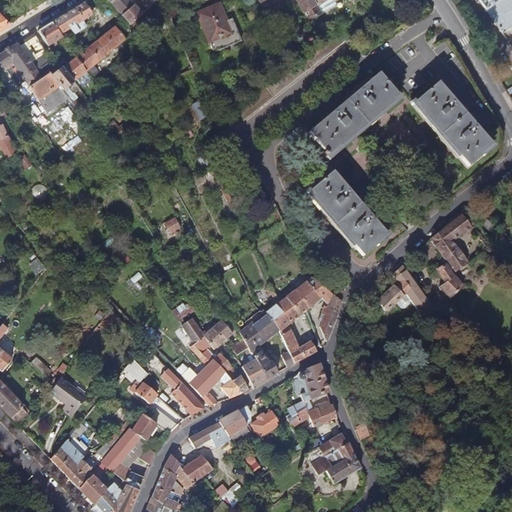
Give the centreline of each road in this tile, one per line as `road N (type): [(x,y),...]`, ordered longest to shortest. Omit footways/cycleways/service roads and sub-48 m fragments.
road 1 (residential): [(325,355),(183,431),(136,511)]
road 2 (residential): [(363,281),(511,165)]
road 3 (residential): [(357,511),(374,496),(325,355)]
road 4 (residential): [(256,155),(292,214),(363,281)]
road 5 (residential): [(362,68),(347,65),(252,134),(247,141),(256,155)]
road 6 (residential): [(362,68),(256,155)]
road 7 (residential): [(444,9),(511,126)]
